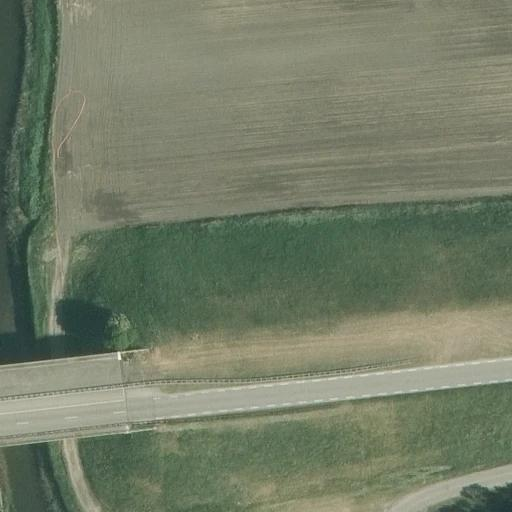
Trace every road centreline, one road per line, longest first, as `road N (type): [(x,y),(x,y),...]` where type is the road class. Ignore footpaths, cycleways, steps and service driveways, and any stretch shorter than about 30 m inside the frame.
road 1 (track): [(97,511),(74,472),(51,295),(63,211),(55,173),(71,49),(66,0)]
road 2 (tertiary): [(0,424),(511,371)]
